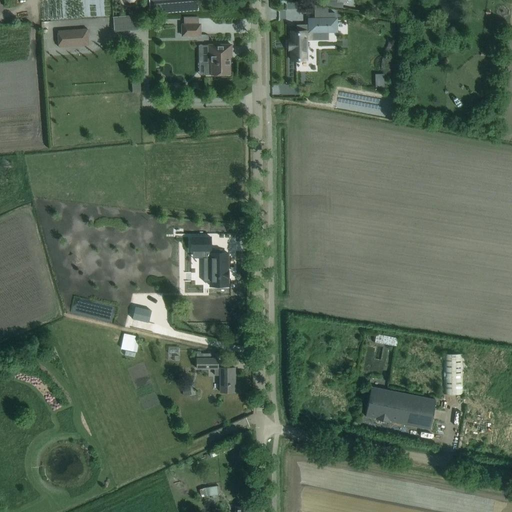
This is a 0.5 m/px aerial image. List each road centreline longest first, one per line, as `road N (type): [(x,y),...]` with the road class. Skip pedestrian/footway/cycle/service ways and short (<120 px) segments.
road 1 (unclassified): [(259,427),(255,0)]
road 2 (unclassified): [(259,427),(511,473)]
